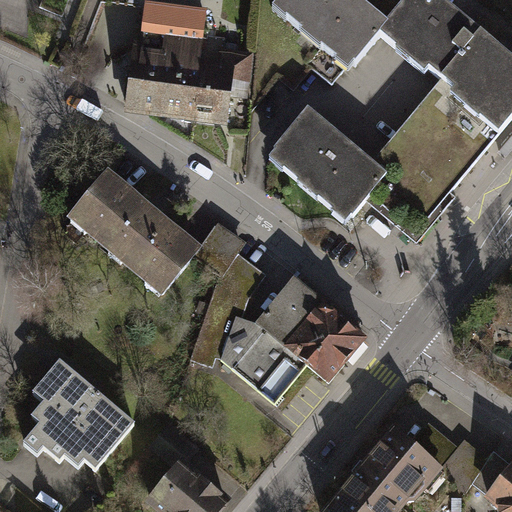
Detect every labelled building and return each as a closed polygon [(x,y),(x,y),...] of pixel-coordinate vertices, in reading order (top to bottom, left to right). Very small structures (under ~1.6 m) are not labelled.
[(45,0),(46,1),(70,9),(73,0),(45,0)] [(289,0),(273,20),(350,81),(380,43),(389,31),(350,0),(289,0)] [(414,0),(389,31),(380,43),(426,80),(430,75),(443,85),(480,39),(431,0),(414,0)] [(511,0),(494,0),(489,7),(511,26),(511,0)] [(206,15),(148,8),(144,42),(148,43),(147,52),(134,50),(127,110),(227,122),(230,94),(251,97),(256,58),(220,54),(217,72),(199,70),(206,15)] [(511,64),(480,39),(443,85),(375,169),(389,180),(368,206),(418,246),(501,144),(511,129),(511,64)] [(351,228),(368,206),(389,180),(375,169),(311,118),(272,165),(351,228)] [(110,183),(72,229),(166,308),(205,262),(200,259),(110,183)] [(246,252),(219,233),(200,259),(205,262),(227,278),(239,262),(246,252)] [(266,282),(239,262),(227,278),(219,288),(191,370),(231,377),(275,411),(298,378),(325,397),(364,348),(295,286),(258,334),(244,328),(251,301),(266,282)] [(136,430),(61,365),(33,398),(45,408),(32,423),(41,431),(26,448),(39,460),(45,453),(62,468),(68,460),(81,471),(86,465),(97,474),(136,430)] [(429,428),(411,450),(445,478),(466,495),(470,489),(488,465),(465,446),(459,453),(429,428)] [(176,473),(145,511),(226,511),(228,509),(183,473),(198,453),(171,432),(153,455),(176,473)] [(411,450),(398,438),(334,511),(415,511),(445,478),(411,450)] [(511,511),(511,469),(494,457),(488,465),(470,489),(490,504),(485,510),(487,511),(511,511)]
